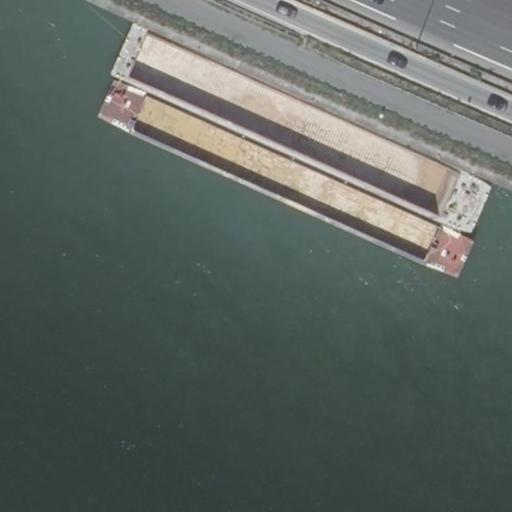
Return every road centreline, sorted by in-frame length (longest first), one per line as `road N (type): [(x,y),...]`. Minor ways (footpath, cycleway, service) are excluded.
road 1 (residential): [(178,0),(511,146)]
road 2 (motorway): [(269,0),(511,110)]
